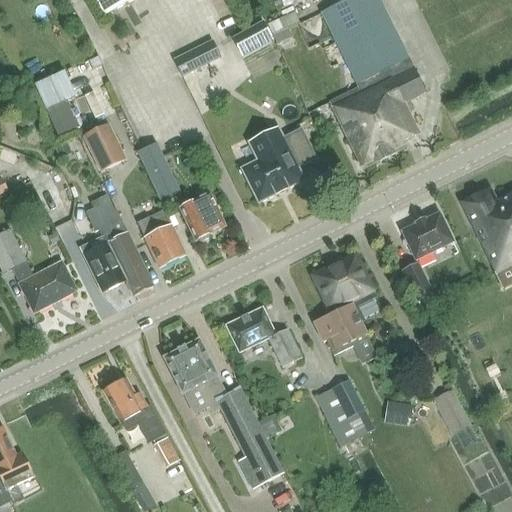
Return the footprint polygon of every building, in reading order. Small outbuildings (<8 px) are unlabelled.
[(95,0),(105,17),(135,0),(95,0)] [(420,135),(405,105),(427,94),(379,0),(350,0),(321,14),(359,89),(330,104),(363,171),(407,149),(404,143),(420,135)] [(102,174),(127,162),(109,126),(84,138),(102,174)] [(242,171),(259,206),(262,205),(261,204),(276,197),(277,197),(279,196),(286,192),(289,191),(288,191),(303,183),(304,184),(306,182),(299,169),(317,160),(302,131),(284,140),(279,129),(249,144),(258,162),(242,171)] [(179,193),(156,145),(138,154),(161,202),(179,193)] [(85,149),(74,154),(79,164),(90,159),(85,149)] [(10,179),(13,187),(23,183),(20,175),(10,179)] [(0,179),(0,195),(9,191),(2,179),(0,179)] [(511,194),(496,202),(490,189),(460,204),(495,273),(511,264),(511,194)] [(179,210),(196,244),(198,243),(202,245),(210,241),(211,237),(227,229),(210,195),(179,210)] [(102,231),(105,237),(105,238),(128,282),(135,297),(155,287),(117,212),(116,213),(108,198),(92,206),(94,210),(87,214),(96,234),(102,231)] [(185,258),(179,245),(163,213),(148,220),(155,235),(146,240),(160,270),(185,258)] [(416,262),(417,261),(454,243),(440,215),(428,220),(428,219),(414,226),(415,227),(402,233),(416,262)] [(19,285),(34,316),(78,294),(63,263),(34,277),(27,264),(28,263),(11,231),(0,237),(0,269),(3,276),(13,271),(20,285),(19,285)] [(128,282),(105,238),(105,237),(82,248),(85,255),(83,256),(102,295),(128,282)] [(313,279),(329,312),(339,307),(341,312),(352,306),(354,310),(376,299),(357,258),(313,279)] [(400,269),(417,303),(434,294),(417,261),(416,262),(400,269)] [(325,343),(327,342),(335,358),(354,349),(362,367),(377,360),(354,310),(352,306),(341,312),(316,323),(325,343)] [(239,354),(268,340),(275,336),(262,310),(227,327),(239,354)] [(287,331),(275,336),(268,340),(282,369),(301,360),(287,331)] [(275,454),(265,435),(241,390),(223,399),(214,381),(219,378),(200,341),(186,349),(185,348),(178,352),(179,353),(164,360),(184,397),(204,386),(218,413),(222,411),(252,466),(275,454)] [(104,394),(126,434),(138,427),(149,445),(167,436),(151,407),(148,409),(140,395),(136,397),(127,381),(104,394)] [(365,437),(355,418),(363,414),(348,384),(314,401),(339,450),(365,437)] [(434,401),(453,438),(471,429),(453,392),(434,401)] [(406,421),(406,407),(385,408),(385,421),(406,421)] [(11,502),(13,507),(25,501),(18,488),(36,479),(23,453),(18,456),(3,428),(0,429),(0,475),(0,476),(1,476),(14,501),(11,502)] [(157,445),(170,468),(181,462),(168,439),(157,445)] [(423,468),(429,479),(440,473),(435,462),(423,468)] [(0,507),(11,502),(14,501),(1,476),(0,476),(0,507)]
